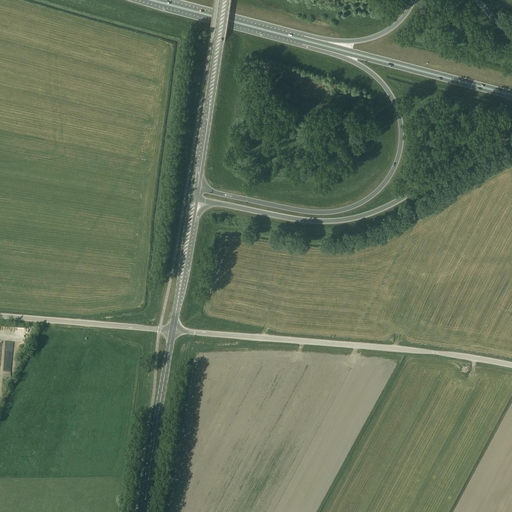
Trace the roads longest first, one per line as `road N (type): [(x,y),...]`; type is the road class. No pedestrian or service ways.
road 1 (trunk): [(301,40),(365,68),(392,98),(401,141),(387,179),(370,197),(332,212),(195,189)]
road 2 (unclassified): [(511,365),(172,330)]
road 3 (trunk): [(193,199),(291,219),(358,218),(511,140)]
road 4 (trunk): [(511,95),(301,40)]
road 5 (tertiary): [(195,189),(224,0)]
road 6 (tertiary): [(143,511),(172,330)]
road 7 (unclassified): [(172,330),(0,316)]
road 8 (trunk): [(150,0),(301,40)]
road 9 (tertiary): [(172,330),(193,199)]
road 10 (trunk): [(414,0),(397,24),(370,38),(301,40)]
